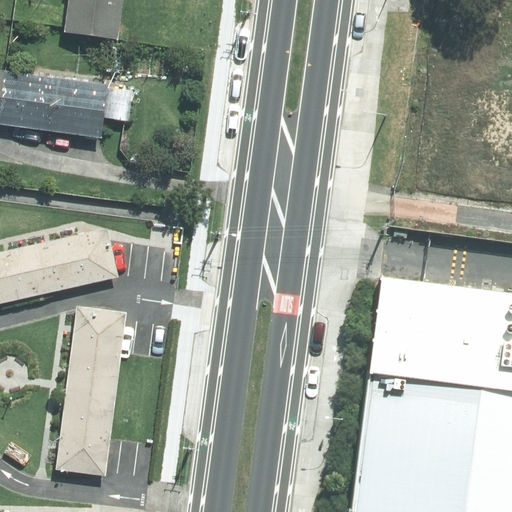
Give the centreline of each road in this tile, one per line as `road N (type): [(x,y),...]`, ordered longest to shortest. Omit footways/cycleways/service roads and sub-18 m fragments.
road 1 (secondary): [(212,511),(249,229)]
road 2 (secondary): [(299,234),(264,511)]
road 3 (secondary): [(328,0),(299,234)]
road 4 (secondary): [(249,229),(278,0)]
